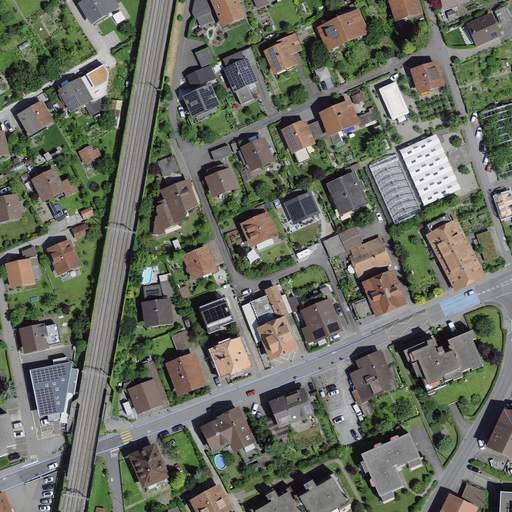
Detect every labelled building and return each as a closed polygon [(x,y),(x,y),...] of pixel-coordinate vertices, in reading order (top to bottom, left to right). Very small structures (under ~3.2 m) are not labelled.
[(87,0),(81,4),(95,25),(121,9),(115,0),(87,0)] [(193,0),(191,1),(202,27),(216,21),(206,0),(193,0)] [(238,0),(210,0),(223,29),(247,19),(238,0)] [(418,0),(390,0),(397,24),(424,16),(418,0)] [(470,0),(441,0),(445,13),(472,5),(470,0)] [(360,13),(319,31),(330,55),(371,37),(360,13)] [(502,38),(490,14),(466,25),(478,49),(502,38)] [(282,45),(265,52),(274,75),(298,66),(293,55),(303,52),(296,35),(281,41),(282,45)] [(197,53),(202,67),(216,62),(211,48),(197,53)] [(248,60),(226,69),(236,93),(258,83),(248,60)] [(438,64),(412,73),(419,97),(446,88),(438,64)] [(323,89),(335,85),(328,66),(316,70),(323,89)] [(94,86),(112,77),(107,68),(89,76),(94,86)] [(80,80),(59,93),(73,116),(94,102),(80,80)] [(213,85),(186,97),(195,118),(222,106),(213,85)] [(376,104),(393,150),(413,142),(396,96),(376,104)] [(352,102),(322,115),(331,137),(361,124),(352,102)] [(41,103),(17,117),(29,138),(54,124),(41,103)] [(511,104),(479,115),(499,181),(511,177),(511,104)] [(307,122),(283,133),(293,156),(318,145),(307,122)] [(4,133),(0,133),(0,159),(9,157),(4,133)] [(462,192),(437,136),(401,152),(426,208),(462,192)] [(266,139),(242,150),(252,173),(276,163),(266,139)] [(96,145),(78,154),(85,167),(103,159),(96,145)] [(421,213),(395,156),(369,168),(394,224),(421,213)] [(230,169),(205,179),(214,201),(239,191),(230,169)] [(55,170),(32,183),(45,206),(64,195),(67,202),(82,193),(74,178),(63,184),(55,170)] [(356,174),(328,186),(341,218),(370,206),(356,174)] [(193,179),(162,190),(166,203),(156,207),(162,222),(170,219),(172,227),(186,223),(183,213),(203,206),(193,179)] [(511,194),(497,199),(504,220),(511,217),(511,194)] [(307,195),(284,205),(294,225),(316,215),(307,195)] [(17,196),(0,199),(0,223),(22,219),(17,196)] [(269,213),(242,225),(253,248),(280,236),(269,213)] [(74,215),(67,219),(72,228),(79,224),(74,215)] [(488,279),(458,221),(428,236),(458,294),(488,279)] [(73,230),(77,239),(90,233),(86,224),(73,230)] [(361,244),(355,231),(340,239),(345,251),(361,244)] [(493,231),(480,234),(487,260),(499,257),(493,231)] [(337,236),(322,244),(331,261),(346,254),(337,236)] [(393,268),(381,238),(349,250),(361,280),(393,268)] [(71,242),(48,251),(59,277),(82,268),(71,242)] [(209,248),(184,258),(195,284),(219,274),(209,248)] [(31,263),(6,268),(10,291),(35,286),(31,263)] [(372,296),(379,312),(400,303),(388,276),(367,285),(372,296)] [(337,329),(326,305),(334,302),(329,292),(327,287),(320,290),(322,295),(302,303),(312,326),(303,330),(308,341),(317,338),(337,329)] [(286,313),(277,292),(275,288),(267,291),(269,295),(277,316),(286,313)] [(272,356),(291,349),(294,347),(283,322),(280,323),(277,316),(269,295),(242,307),(253,335),(262,331),(272,356)] [(353,304),(360,320),(379,312),(372,296),(353,304)] [(294,297),(288,299),(293,313),(299,310),(294,297)] [(224,298),(199,308),(207,330),(233,320),(224,298)] [(171,301),(143,305),(146,329),(174,326),(171,301)] [(46,325),(21,331),(27,356),(52,350),(46,325)] [(172,335),(178,352),(194,346),(188,330),(172,335)] [(439,340),(404,354),(411,373),(419,370),(428,391),(487,367),(474,334),(450,343),(454,353),(446,357),(439,340)] [(215,352),(225,375),(245,366),(236,344),(215,352)] [(398,390),(382,352),(357,362),(361,372),(352,376),(364,404),(398,390)] [(195,356),(167,366),(179,398),(207,388),(195,356)] [(69,366),(29,375),(39,426),(67,426),(77,368),(69,366)] [(155,381),(128,391),(138,416),(164,406),(155,381)] [(305,391),(271,405),(281,431),(316,418),(305,391)] [(511,405),(505,416),(491,445),(511,455),(511,452),(511,405)] [(240,409),(202,428),(215,455),(232,446),(237,456),(258,445),(240,409)] [(11,416),(0,418),(0,459),(9,455),(8,449),(18,447),(11,416)] [(412,438),(364,458),(381,499),(405,489),(396,469),(401,467),(404,473),(423,465),(412,438)] [(157,447),(130,458),(144,492),(171,481),(157,447)] [(339,511),(352,505),(335,476),(297,498),(291,488),(251,511),(339,511)] [(221,487),(191,503),(195,511),(233,511),(235,511),(221,487)] [(12,511),(7,495),(0,497),(0,511),(12,511)] [(478,511),(480,509),(451,495),(442,511),(478,511)] [(511,511),(511,495),(505,495),(503,511),(511,511)]
